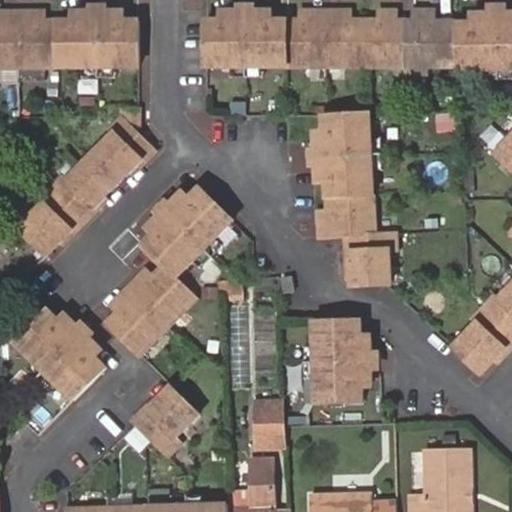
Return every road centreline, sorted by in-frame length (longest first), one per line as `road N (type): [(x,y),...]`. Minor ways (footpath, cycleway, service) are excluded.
road 1 (residential): [(477,406),(379,315),(322,284),(188,142)]
road 2 (residential): [(131,374),(50,289),(188,142)]
road 3 (residential): [(131,374),(19,484),(20,511)]
road 4 (residential): [(188,142),(166,118),(170,0)]
